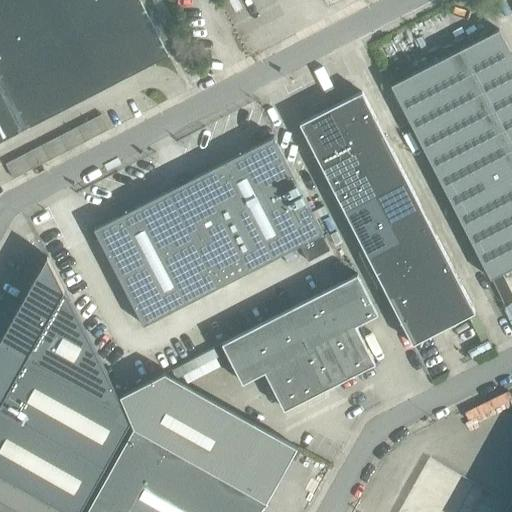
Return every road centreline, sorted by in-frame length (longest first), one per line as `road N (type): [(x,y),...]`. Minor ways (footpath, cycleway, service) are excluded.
road 1 (unclassified): [(0,222),(26,195),(407,0)]
road 2 (unclassified): [(331,511),(380,429),(511,361)]
